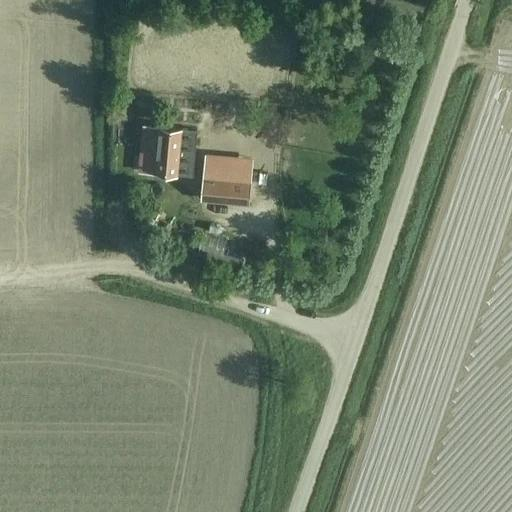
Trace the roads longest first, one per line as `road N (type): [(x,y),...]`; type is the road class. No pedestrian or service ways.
road 1 (unclassified): [(294,511),(466,0)]
road 2 (track): [(353,339),(133,268),(0,277)]
